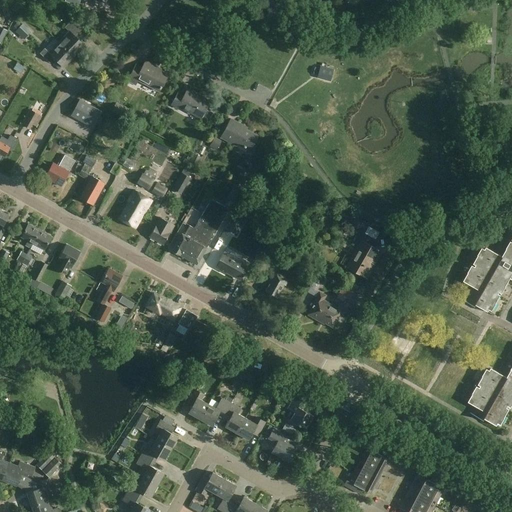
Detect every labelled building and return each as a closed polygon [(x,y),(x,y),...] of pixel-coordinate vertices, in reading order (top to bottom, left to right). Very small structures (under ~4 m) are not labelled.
[(69,31),(59,42),(74,56),(84,46),(75,37),(79,32),(69,22),(65,27),(69,31)] [(33,32),(25,25),(17,34),(24,41),(33,32)] [(63,68),(74,56),(59,42),(49,53),(44,49),(40,53),(50,63),(54,59),(63,68)] [(157,67),(145,61),(142,68),(136,65),(127,81),(135,85),(138,80),(159,91),(168,75),(156,69),(157,67)] [(25,68),(18,64),(13,72),(21,76),(25,68)] [(334,70),(321,66),(318,78),(331,82),(334,70)] [(193,93),(187,90),(184,96),(178,93),(171,105),(178,108),(179,107),(201,119),(209,103),(193,94),(193,93)] [(101,111),(80,100),(71,116),(92,127),(101,111)] [(130,110),(116,103),(112,111),(126,118),(130,110)] [(37,108),(33,105),(30,110),(32,111),(24,125),(30,129),(32,125),(36,127),(42,116),(35,112),(37,108)] [(234,106),(231,115),(237,117),(240,108),(234,106)] [(243,125),(231,119),(221,137),(237,146),(238,144),(250,151),(258,136),(242,127),(243,125)] [(62,134),(60,145),(71,147),(73,136),(62,134)] [(18,140),(10,135),(7,140),(2,137),(0,139),(0,153),(2,155),(3,154),(6,156),(11,147),(13,148),(18,140)] [(75,161),(65,155),(58,166),(53,163),(45,177),(61,186),(69,172),(75,161)] [(95,161),(86,156),(83,161),(86,163),(79,175),(85,178),(95,161)] [(113,174),(120,176),(124,166),(117,164),(113,174)] [(156,177),(145,170),(137,182),(148,189),(156,177)] [(172,190),(181,196),(191,179),(181,174),(172,190)] [(105,184),(92,176),(80,197),(93,205),(105,184)] [(166,190),(156,184),(152,191),(162,197),(166,190)] [(153,200),(135,190),(128,201),(130,202),(120,219),(135,228),(144,214),(145,214),(153,200)] [(242,196),(234,192),(225,207),(212,200),(194,229),(189,226),(184,235),(182,234),(172,250),(197,264),(224,218),(228,221),(233,212),(232,212),(242,196)] [(196,221),(206,202),(199,199),(190,218),(196,221)] [(9,215),(0,210),(0,238),(7,225),(4,224),(9,215)] [(149,236),(163,245),(175,225),(161,217),(149,236)] [(32,243),(33,243),(40,230),(28,224),(21,237),(28,241),(25,245),(30,248),(32,243)] [(40,230),(33,243),(44,250),(52,236),(40,230)] [(376,240),(359,230),(355,238),(362,242),(347,267),(363,277),(378,251),(372,247),(376,240)] [(511,237),(501,257),(493,252),(483,246),(463,281),(467,284),(469,285),(461,299),(474,306),(475,305),(489,313),(509,279),(511,280),(511,320),(511,322),(511,321),(511,366),(506,377),(497,372),(487,367),(467,402),(474,406),(470,413),(482,420),(483,418),(498,427),(511,402),(511,237)] [(80,252),(66,245),(59,259),(63,261),(59,270),(66,274),(69,267),(71,268),(80,252)] [(9,253),(3,250),(0,255),(0,263),(2,265),(9,253)] [(17,261),(22,263),(26,255),(21,252),(17,261)] [(239,262),(223,253),(216,267),(223,272),(224,271),(240,280),(249,264),(241,259),(239,262)] [(32,258),(26,255),(22,263),(23,263),(21,266),(27,268),(32,258)] [(48,265),(42,262),(29,283),(35,287),(48,265)] [(122,276),(109,268),(101,282),(106,285),(97,301),(103,305),(96,318),(103,322),(110,309),(104,305),(112,291),(113,292),(122,276)] [(289,279),(274,271),(271,278),(272,278),(265,291),(277,297),(284,285),(285,286),(289,279)] [(71,286),(62,281),(55,295),(63,300),(71,286)] [(354,290),(344,284),(339,293),(349,299),(354,290)] [(319,321),(329,303),(324,300),(326,296),(319,292),(313,302),(315,303),(308,315),(319,321)] [(142,313),(156,320),(159,314),(160,313),(174,321),(182,307),(167,299),(166,300),(154,293),(142,313)] [(337,307),(329,303),(319,321),(324,324),(325,323),(332,327),(338,317),(340,318),(346,307),(339,303),(337,307)] [(197,316),(186,310),(181,320),(192,326),(183,340),(197,348),(205,333),(200,330),(203,325),(195,321),(197,316)] [(188,413),(200,419),(208,404),(201,400),(204,395),(194,389),(187,403),(192,406),(188,413)] [(309,405),(294,397),(288,407),(295,411),(290,420),(306,429),(313,416),(305,411),(309,405)] [(208,404),(200,419),(212,426),(218,414),(224,417),(231,403),(222,398),(216,408),(208,404)] [(241,409),(231,403),(224,417),(229,420),(225,427),(237,433),(245,418),(238,414),(241,409)] [(253,422),(245,418),(237,433),(248,440),(252,433),(258,436),(265,422),(256,417),(253,422)] [(156,440),(171,448),(178,437),(171,433),(174,427),(161,420),(155,430),(161,432),(156,440)] [(138,422),(135,427),(141,430),(144,425),(138,422)] [(33,429),(27,426),(25,433),(31,436),(33,429)] [(286,435),(270,426),(266,432),(270,435),(269,438),(277,442),(272,451),(288,461),(295,448),(283,441),(286,435)] [(142,454),(155,461),(158,456),(165,460),(171,448),(156,440),(152,448),(147,445),(142,454)] [(383,450),(367,441),(364,446),(367,448),(349,481),(346,480),(344,485),(360,494),(363,489),(370,493),(373,487),(376,488),(379,483),(375,481),(382,469),(385,472),(388,466),(385,465),(388,458),(381,455),(383,450)] [(59,452),(54,447),(36,465),(42,470),(59,452)] [(0,478),(3,480),(9,464),(1,460),(3,455),(0,454),(0,478)] [(147,469),(142,477),(157,485),(164,474),(152,467),(155,461),(142,454),(136,463),(147,469)] [(63,466),(55,458),(42,471),(49,477),(57,469),(58,471),(63,466)] [(126,459),(124,464),(131,467),(133,462),(126,459)] [(9,464),(3,480),(17,485),(21,475),(27,477),(31,466),(20,462),(18,467),(9,464)] [(208,490),(216,494),(224,479),(213,472),(209,479),(203,476),(196,490),(205,495),(208,490)] [(449,484),(432,476),(430,480),(422,477),(419,483),(416,481),(413,486),(417,488),(411,500),(407,498),(404,503),(408,505),(404,511),(406,511),(430,511),(443,488),(446,490),(449,484)] [(128,491),(141,498),(144,493),(151,497),(157,485),(142,477),(138,485),(133,482),(128,491)] [(27,492),(32,507),(49,501),(46,493),(51,491),(47,479),(36,483),(38,489),(27,492)] [(236,485),(224,479),(216,494),(224,498),(218,509),(223,511),(228,511),(235,501),(229,498),(236,485)] [(141,498),(128,491),(122,500),(133,506),(129,511),(149,511),(150,510),(138,503),(141,498)] [(250,511),(255,503),(244,497),(240,504),(235,501),(228,511),(250,511)] [(49,501),(32,507),(33,511),(58,511),(57,508),(52,510),(49,501)] [(265,511),(267,510),(255,503),(250,511),(265,511)]
